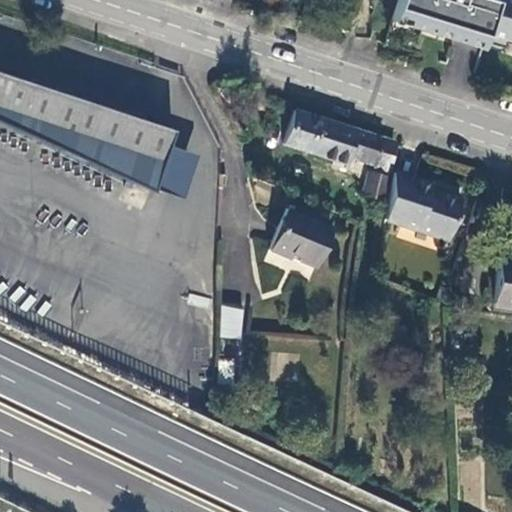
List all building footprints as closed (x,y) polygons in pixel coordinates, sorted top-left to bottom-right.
[(411,20),(409,26),(420,29),(422,24),(454,33),(464,0),(396,0),(392,14),(411,20)] [(483,42),(495,0),(464,0),(454,33),(422,24),(420,29),(481,48),(483,42)] [(511,0),(495,0),(483,42),(502,48),(505,39),(511,41),(511,0)] [(390,20),(409,26),(411,20),(392,14),(390,20)] [(0,74),(0,124),(149,193),(171,131),(0,74)] [(280,145),(344,165),(347,158),(389,172),(394,143),(291,110),(280,145)] [(367,172),(361,193),(380,199),(386,178),(367,172)] [(430,184),(392,172),(383,221),(445,242),(459,199),(428,189),(430,184)] [(328,228),(283,208),(266,250),(287,259),(288,258),(311,267),(328,228)] [(511,259),(497,257),(490,306),(511,309),(511,259)] [(241,338),(243,308),(221,307),(219,337),(241,338)] [(224,365),(213,365),(213,381),(223,382),(224,365)]
